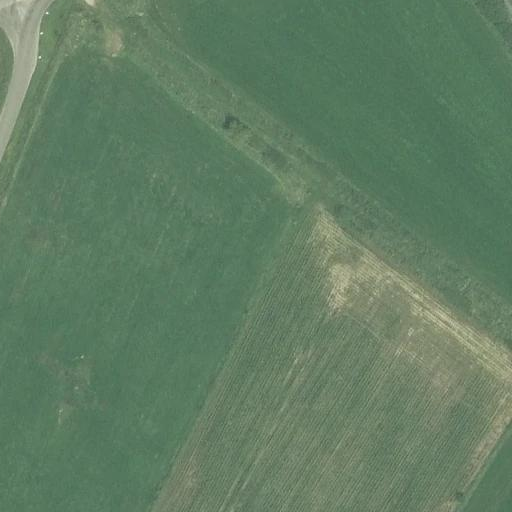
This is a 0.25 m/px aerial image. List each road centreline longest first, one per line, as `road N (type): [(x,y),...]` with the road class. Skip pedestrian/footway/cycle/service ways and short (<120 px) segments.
road 1 (track): [(511,327),(90,0)]
road 2 (unclassified): [(0,132),(27,60),(16,0)]
